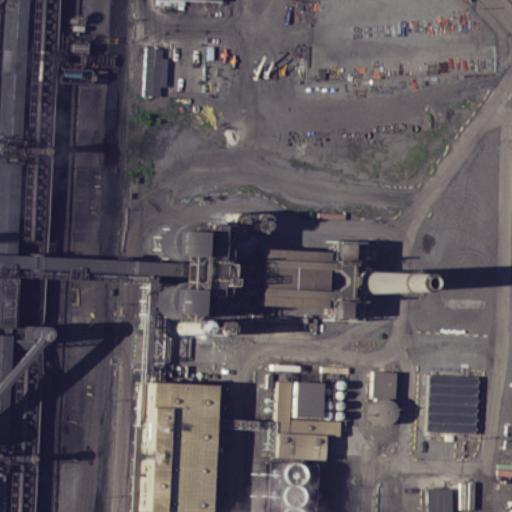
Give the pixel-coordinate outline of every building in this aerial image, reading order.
[(0,0),(21,0),(15,136),(4,136),(0,135),(0,0)] [(139,95),(155,95),(155,86),(161,86),(163,57),(157,57),(158,47),(141,47),(139,95)] [(0,158),(3,159),(14,159),(9,254),(0,253),(0,158)] [(155,228),(212,232),(207,312),(150,308),(152,273),(152,261),(155,228)] [(327,239),(355,240),(352,319),(324,317),(327,239)] [(252,247),(317,250),(314,310),(249,307),(252,247)] [(0,253),(9,254),(152,261),(152,273),(0,265),(0,253)] [(368,371),(390,372),(388,397),(367,395),(368,371)] [(473,376),(424,374),(422,431),(471,433),(473,376)] [(272,379),(320,379),(319,458),(272,457),(272,379)] [(138,381),(206,384),(201,511),(132,509),(138,381)] [(253,511),(256,461),(306,463),(303,511),(253,511)] [(422,511),(447,511),(446,487),(422,488),(422,511)]
